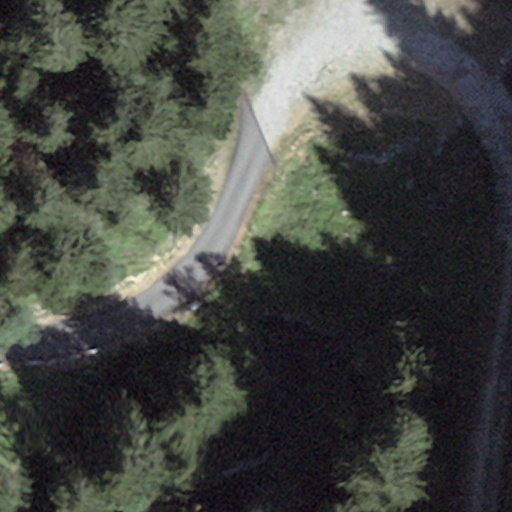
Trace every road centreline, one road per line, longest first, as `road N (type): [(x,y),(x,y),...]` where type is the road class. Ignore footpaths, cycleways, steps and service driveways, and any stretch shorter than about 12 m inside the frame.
road 1 (residential): [(0,341),(80,335),(154,298),(211,248),(245,152),(339,4)]
road 2 (track): [(245,152),(349,60),(393,51),(436,54),(481,100),(511,148)]
road 3 (track): [(511,240),(479,511)]
